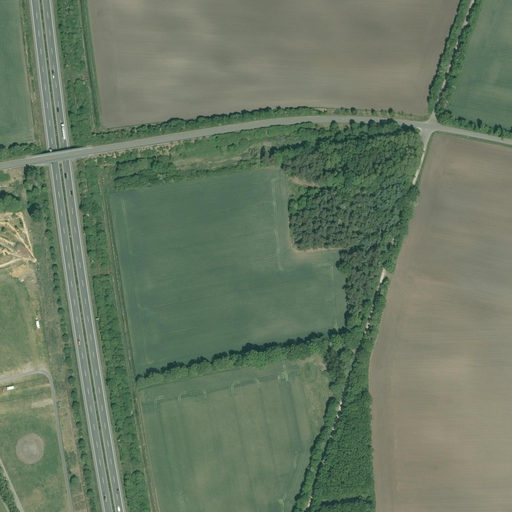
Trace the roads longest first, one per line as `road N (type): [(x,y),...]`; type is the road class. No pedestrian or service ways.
road 1 (unclassified): [(0,169),(313,121),(401,122),(511,143)]
road 2 (motorway): [(35,0),(108,511)]
road 3 (motorway): [(119,511),(46,0)]
road 4 (track): [(431,126),(306,511)]
road 5 (track): [(431,126),(472,0)]
